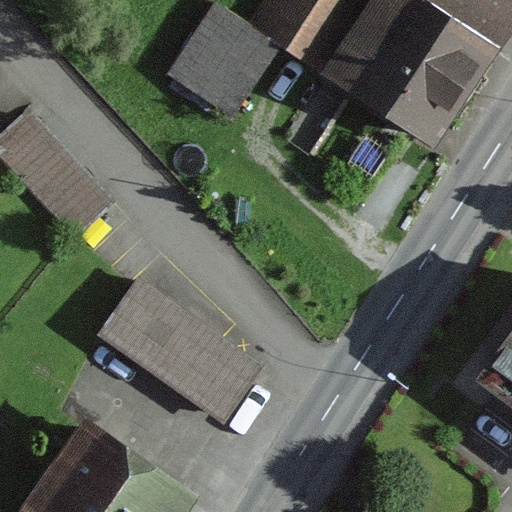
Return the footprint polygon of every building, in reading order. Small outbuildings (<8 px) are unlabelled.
[(511,0),(291,0),(270,32),(228,4),(179,77),(248,122),(290,59),(444,161),(511,58),(511,0)] [(113,207),(38,120),(1,152),(77,239),(113,207)] [(266,371),(143,287),(107,339),(231,422),(266,371)] [(511,359),(499,378),(511,387),(511,359)] [(185,511),(196,495),(96,427),(37,511),(185,511)]
